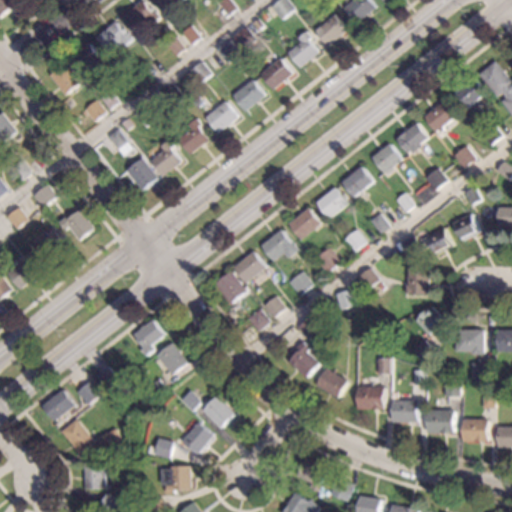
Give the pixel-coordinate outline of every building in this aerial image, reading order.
[(10,0),(15,6),(0,18),(0,0),(10,0)] [(144,0),(151,8),(154,6),(157,11),(158,10),(163,16),(153,24),(150,20),(137,30),(125,15),(144,0)] [(184,0),(181,3),(179,0),(175,0),(164,9),(157,0),(184,0)] [(232,0),(239,8),(229,15),(219,3),(222,0),(232,0)] [(288,0),(295,8),(282,19),(271,7),(279,0),(288,0)] [(369,0),(375,8),(354,24),(342,8),(352,0),(369,0)] [(265,13),(268,18),(264,21),(260,16),(265,13)] [(350,32),(339,41),(337,39),(327,46),(315,30),(336,14),(350,32)] [(265,26),(260,30),(254,22),(259,18),(265,26)] [(124,29),(126,28),(134,39),(126,46),(123,42),(110,52),(98,36),(117,21),(124,29)] [(203,38),(193,46),(182,32),(192,24),(203,38)] [(257,39),(243,50),(232,37),(246,26),(257,39)] [(312,38),(310,39),(320,52),(301,67),(288,51),(301,42),(297,38),(306,31),(312,38)] [(187,48),(177,56),(167,44),(177,36),(187,48)] [(241,52),(227,63),(217,49),(230,38),(241,52)] [(101,56),(103,55),(109,63),(98,72),(93,66),(83,74),(70,58),(91,42),(101,56)] [(293,73),(273,89),(260,73),(281,57),(293,73)] [(511,80),(511,114),(502,101),(506,97),(502,92),(497,96),(479,73),(496,60),(511,80)] [(213,74),(200,85),(189,72),(203,61),(213,74)] [(84,82),(68,95),(62,88),(60,90),(57,86),(59,84),(52,75),(68,62),(84,82)] [(487,93),(483,96),(486,100),(474,110),(471,105),(467,108),(455,92),(475,77),(487,93)] [(266,95),(245,111),(233,95),(253,79),(266,95)] [(185,97),(175,104),(166,91),(176,84),(185,97)] [(121,102),(111,110),(101,97),(111,89),(121,102)] [(205,102),(198,107),(193,101),(199,95),(205,102)] [(109,112),(96,122),(86,110),(98,100),(109,112)] [(238,117),(218,132),(206,116),(226,101),(238,117)] [(457,116),(454,118),(458,123),(449,130),(445,125),(443,127),(444,129),(441,132),(439,130),(437,131),(426,116),(446,101),(457,116)] [(157,119),(146,127),(137,114),(148,106),(157,119)] [(20,131),(7,141),(9,144),(3,149),(0,145),(0,115),(5,112),(20,131)] [(133,126),(127,131),(121,123),(128,118),(133,126)] [(202,124),(200,126),(210,139),(191,154),(178,139),(191,128),(189,125),(197,118),(202,124)] [(430,138),(422,144),(423,146),(413,153),(412,151),(410,153),(399,138),(419,123),(430,138)] [(504,135),(492,145),(482,133),(494,123),(504,135)] [(130,141),(119,149),(108,136),(119,127),(130,141)] [(175,146),(172,148),(182,161),(163,175),(151,160),(165,150),(162,146),(170,139),(175,146)] [(403,159),(386,173),(373,157),(391,143),(403,159)] [(478,158),(465,169),(455,156),(468,146),(478,158)] [(159,178),(143,190),(127,170),(143,158),(159,178)] [(32,172),(23,180),(12,166),(22,159),(32,172)] [(511,165),(511,177),(510,180),(497,170),(505,160),(511,165)] [(375,180),(355,197),(343,182),(362,166),(375,180)] [(450,180),(437,190),(427,178),(441,167),(450,180)] [(0,176),(10,190),(0,196),(0,176)] [(59,196),(45,207),(35,195),(48,184),(59,196)] [(484,199),(473,205),(466,191),(477,185),(484,199)] [(343,195),(345,193),(348,197),(346,199),(349,203),(330,218),(318,201),(337,187),(343,195)] [(416,205),(407,212),(398,200),(407,193),(416,205)] [(511,226),(500,226),(500,206),(511,206),(511,226)] [(29,219),(17,228),(8,216),(20,207),(29,219)] [(323,223),(302,240),(289,223),(310,207),(323,223)] [(96,228),(80,240),(69,226),(65,230),(59,222),(66,216),(68,219),(81,209),(96,228)] [(392,227),(382,234),(372,220),(382,213),(392,227)] [(482,232),(463,241),(455,222),(473,213),(482,232)] [(454,246),(435,255),(431,246),(410,257),(403,242),(415,235),(419,242),(445,228),(454,246)] [(293,242),(294,240),(301,249),(290,258),(286,252),(274,261),(262,245),(283,229),(293,242)] [(368,242),(355,251),(346,239),(359,230),(368,242)] [(60,238),(58,239),(68,252),(48,268),(36,252),(49,242),(46,238),(55,231),(60,238)] [(344,261),(328,273),(317,259),(332,247),(344,261)] [(267,267),(247,282),(235,266),(255,251),(267,267)] [(41,273),(21,289),(9,273),(29,257),(41,273)] [(382,278),(369,289),(359,276),(372,266),(382,278)] [(0,268),(15,289),(0,300),(0,268)] [(431,268),(430,295),(407,294),(407,285),(408,285),(409,268),(431,268)] [(248,291),(232,303),(217,283),(232,271),(248,291)] [(314,284),(301,296),(290,282),(303,271),(314,284)] [(386,286),(382,289),(378,284),(381,281),(386,286)] [(356,305),(342,309),(337,293),(351,289),(356,305)] [(287,308),(275,318),(265,305),(277,295),(287,308)] [(447,320),(432,335),(417,321),(433,306),(447,320)] [(272,321),(259,331),(249,318),(262,308),(272,321)] [(320,327),(310,338),(298,327),(309,316),(320,327)] [(166,335),(153,345),(156,349),(148,356),(144,352),(143,353),(141,350),(144,347),(135,335),(141,329),(140,328),(144,325),(145,326),(154,319),(166,335)] [(511,351),(499,351),(499,329),(511,329),(511,351)] [(485,354),(474,354),(474,351),(458,351),(458,330),(486,330),(485,354)] [(436,351),(425,361),(414,350),(426,339),(436,351)] [(312,348),(308,351),(321,363),(307,378),(289,361),(301,349),(298,347),(304,340),(312,348)] [(189,362),(173,375),(157,355),(174,342),(189,362)] [(391,358),(391,374),(378,374),(378,358),(391,358)] [(496,380),(473,380),(473,362),(495,363),(496,363),(496,380)] [(119,379),(108,387),(98,374),(109,366),(119,379)] [(349,380),(339,398),(317,385),(327,367),(349,380)] [(426,385),(414,385),(414,370),(426,370),(426,385)] [(167,387),(154,397),(147,388),(160,378),(167,387)] [(461,395),(445,395),(446,379),(461,379),(461,395)] [(103,393),(88,405),(78,392),(93,380),(103,393)] [(386,410),(358,410),(359,386),(380,386),(386,386),(386,410)] [(77,405),(56,421),(44,405),(50,401),(48,399),(52,397),(53,399),(65,390),(77,405)] [(202,401),(193,411),(182,399),(191,390),(202,401)] [(496,408),(483,408),(483,391),(496,391),(496,408)] [(235,413),(221,427),(204,409),(218,396),(235,413)] [(420,400),(419,422),(393,421),(394,399),(420,400)] [(455,410),(455,432),(427,432),(428,409),(455,410)] [(489,441),(463,441),(464,418),(489,419),(489,441)] [(96,441),(80,454),(63,431),(78,419),(96,441)] [(214,436),(197,455),(182,440),(198,422),(214,436)] [(511,426),(511,446),(498,446),(499,426),(511,426)] [(124,443),(108,451),(101,437),(117,429),(124,443)] [(174,441),(170,458),(154,454),(158,438),(174,441)] [(330,468),(322,483),(325,484),(321,492),(311,487),(313,483),(298,476),(307,457),(330,468)] [(107,488),(86,489),(86,462),(106,461),(107,488)] [(191,490),(178,490),(178,493),(167,493),(167,485),(162,485),(161,469),(171,469),(171,466),(191,465),(191,490)] [(356,484),(348,501),(331,493),(339,476),(356,484)] [(313,503),(306,511),(281,511),(296,491),(313,503)] [(130,505),(126,511),(101,511),(99,511),(107,493),(130,505)] [(383,499),(380,511),(358,511),(362,495),(383,499)] [(165,509),(159,511),(146,511),(144,505),(160,498),(165,509)] [(202,511),(181,511),(194,502),(202,511)]
